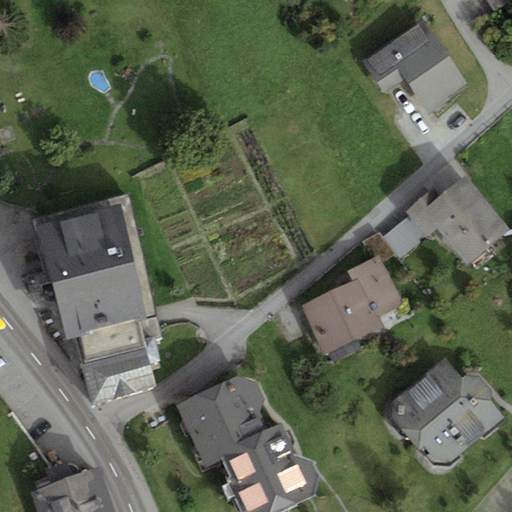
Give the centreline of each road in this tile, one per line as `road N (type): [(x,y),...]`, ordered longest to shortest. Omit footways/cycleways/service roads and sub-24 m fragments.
road 1 (residential): [(94,437),(197,367),(511,93)]
road 2 (primary): [(94,437),(0,314)]
